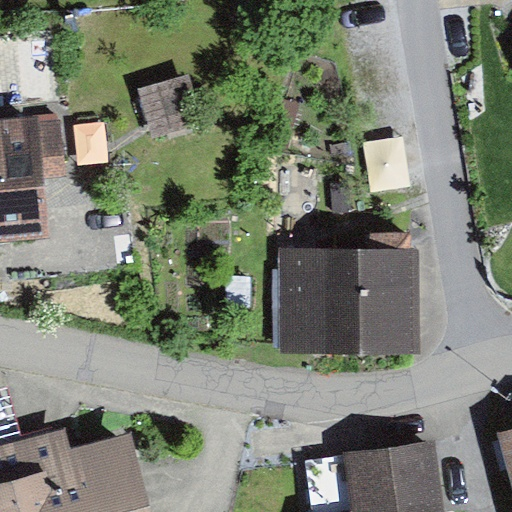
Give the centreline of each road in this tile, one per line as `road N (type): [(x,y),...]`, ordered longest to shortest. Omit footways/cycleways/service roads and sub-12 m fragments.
road 1 (residential): [(482,358),(404,402),(247,398),(0,340)]
road 2 (residential): [(417,0),(456,292),(482,358)]
